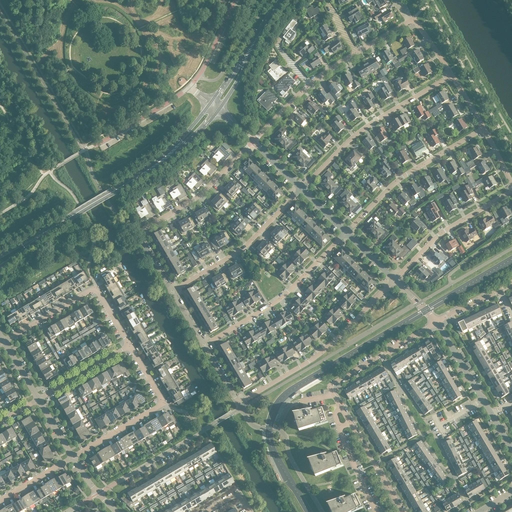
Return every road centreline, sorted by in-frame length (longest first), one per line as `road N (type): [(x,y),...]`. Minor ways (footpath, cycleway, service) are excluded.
road 1 (residential): [(237,401),(316,358),(394,281)]
road 2 (residential): [(451,75),(369,124),(301,190)]
road 3 (residential): [(346,233),(288,293),(204,346)]
road 4 (residential): [(484,129),(398,181),(346,233)]
road 5 (residential): [(129,346),(96,290),(3,342)]
road 6 (residential): [(73,458),(161,405),(129,346)]
road 7 (residential): [(301,190),(246,247),(172,292)]
road 8 (unclassified): [(394,281),(462,220),(511,190)]
road 9 (residential): [(511,449),(436,322)]
road 10 (residential): [(253,143),(198,197),(141,232)]
road 11 (residential): [(97,494),(210,427)]
road 12 (residential): [(331,391),(436,322)]
road 13 (secondary): [(45,232),(151,168)]
